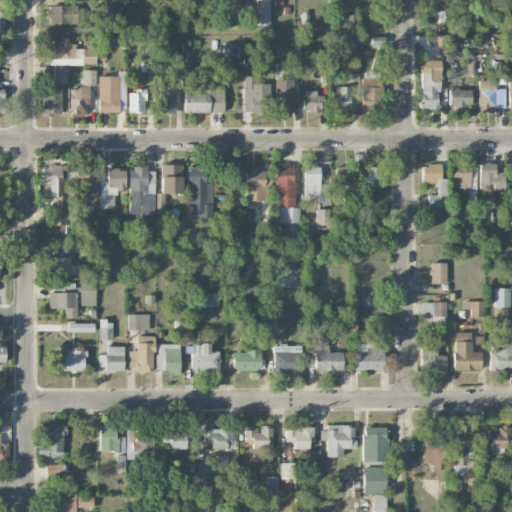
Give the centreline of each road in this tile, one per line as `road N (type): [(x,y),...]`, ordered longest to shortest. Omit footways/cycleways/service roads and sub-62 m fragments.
road 1 (residential): [(511,139),(0,142)]
road 2 (residential): [(27,0),(27,511)]
road 3 (residential): [(511,402),(28,403)]
road 4 (residential): [(406,0),(407,402)]
